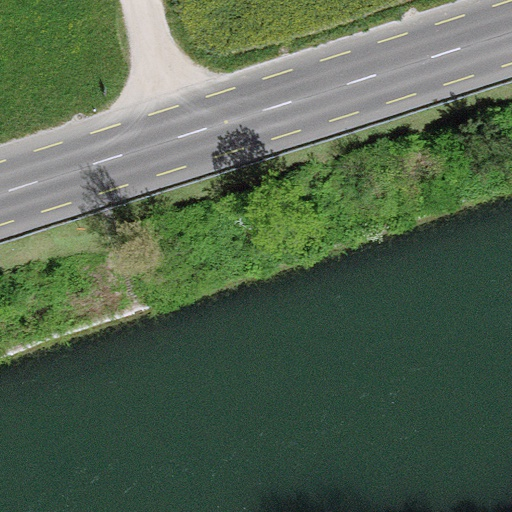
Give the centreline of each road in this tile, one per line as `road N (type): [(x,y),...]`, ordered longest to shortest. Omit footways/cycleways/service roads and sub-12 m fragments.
road 1 (secondary): [(0,189),(511,27)]
road 2 (track): [(134,0),(174,134)]
